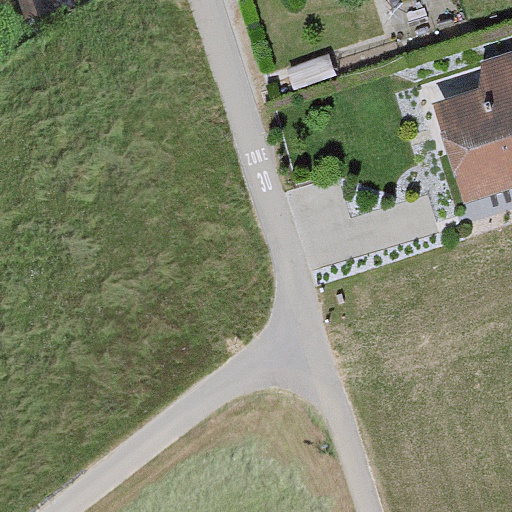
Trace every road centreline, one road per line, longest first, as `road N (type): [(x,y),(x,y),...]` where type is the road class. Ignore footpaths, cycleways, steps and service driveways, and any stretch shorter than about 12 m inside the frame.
road 1 (residential): [(53,511),(306,306)]
road 2 (residential): [(306,306),(201,0)]
road 3 (residential): [(383,511),(306,306)]
